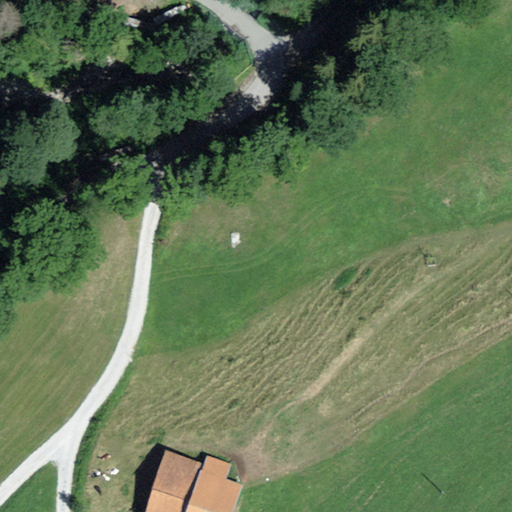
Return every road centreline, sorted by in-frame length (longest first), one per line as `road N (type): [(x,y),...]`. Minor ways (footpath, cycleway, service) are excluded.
road 1 (track): [(0,495),(72,426),(125,354),(142,294),(159,151)]
road 2 (unclassified): [(216,0),(259,35),(276,72),(159,151)]
road 3 (track): [(0,237),(93,168),(159,151)]
